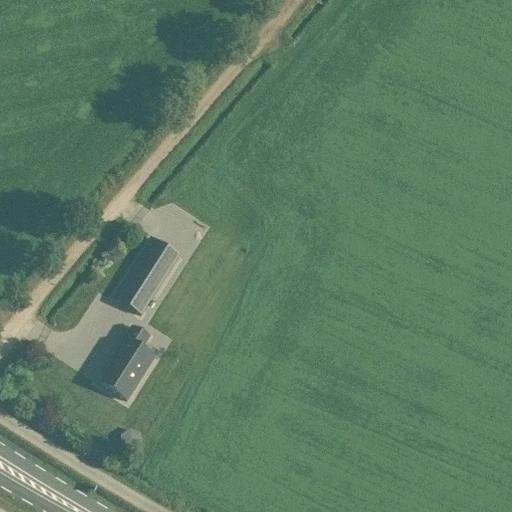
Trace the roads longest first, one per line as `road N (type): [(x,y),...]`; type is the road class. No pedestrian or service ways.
road 1 (track): [(0,341),(302,0)]
road 2 (unclassified): [(164,511),(0,411)]
